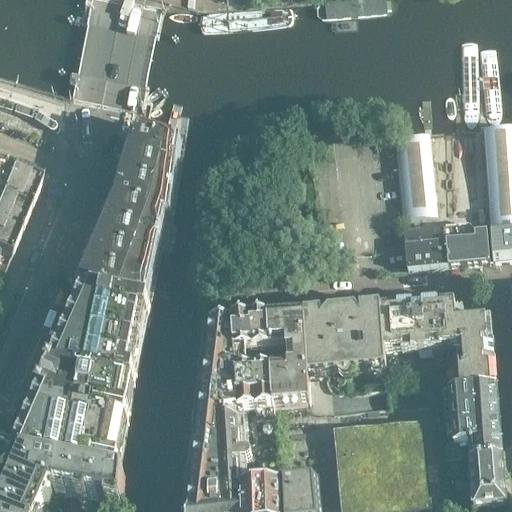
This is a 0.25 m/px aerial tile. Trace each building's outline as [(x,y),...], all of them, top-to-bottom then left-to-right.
[(372,0),(325,5),(327,24),(388,16),(390,16),(392,15),(393,15),(395,14),(397,12),(398,11),(399,9),(400,7),(400,6),(399,4),(398,2),(396,1),(394,0),(393,0),(372,0)] [(194,10),(195,2),(188,2),(187,10),(194,10)] [(201,25),(203,34),(203,35),(204,36),(205,37),(207,38),(208,38),(209,38),(291,27),(293,26),(294,25),(295,24),(296,23),(296,22),(297,20),(296,12),(295,10),(294,9),(293,8),(292,8),(290,8),(289,7),(205,18),(204,19),(203,20),(202,21),(202,23),(202,24),(201,25)] [(511,132),(484,135),(488,183),(491,235),(494,267),(511,265),(511,132)] [(140,305),(160,216),(163,217),(174,143),(144,134),(136,159),(135,159),(122,207),(86,293),(140,305)] [(438,221),(430,141),(396,144),(404,224),(438,221)] [(10,265),(41,189),(35,187),(0,171),(0,280),(3,282),(9,265),(10,265)] [(490,267),(487,235),(475,236),(470,229),(418,233),(405,234),(408,275),(490,267)] [(136,343),(142,317),(148,318),(150,307),(140,305),(86,293),(70,329),(136,343)] [(497,390),(492,322),(457,325),(456,316),(464,315),(463,304),(381,310),(385,355),(402,353),(402,355),(419,354),(419,361),(432,360),(432,353),(442,352),(442,350),(458,349),(461,393),(497,390)] [(385,355),(381,310),(305,318),(309,379),(326,378),(386,372),(385,355)] [(258,426),(275,425),(274,410),(311,408),(309,379),(305,318),(211,324),(194,463),(189,510),(188,511),(281,511),(281,486),(244,491),(243,469),(251,468),(253,467),(255,465),(255,463),(254,462),(253,460),(252,460),(251,460),(248,419),(257,418),(258,426)] [(130,374),(136,343),(70,329),(55,364),(135,381),(136,376),(130,374)] [(127,425),(129,414),(122,412),(127,386),(134,387),(135,381),(55,364),(15,457),(118,477),(121,464),(110,463),(120,424),(127,425)] [(470,463),(503,460),(497,390),(461,393),(451,394),(452,410),(442,411),(443,423),(453,422),(455,448),(447,448),(449,465),(470,463)] [(445,511),(437,425),(436,419),(434,413),(431,408),(427,403),(423,399),(417,396),(412,393),(406,392),(399,391),(387,392),(389,413),(280,424),(286,486),(281,486),(281,511),(445,511)] [(50,511),(54,494),(122,507),(125,478),(118,477),(15,457),(0,492),(0,511),(50,511)] [(474,510),(507,507),(503,460),(470,463),(474,510)] [(258,470),(259,484),(280,484),(279,469),(258,470)]
